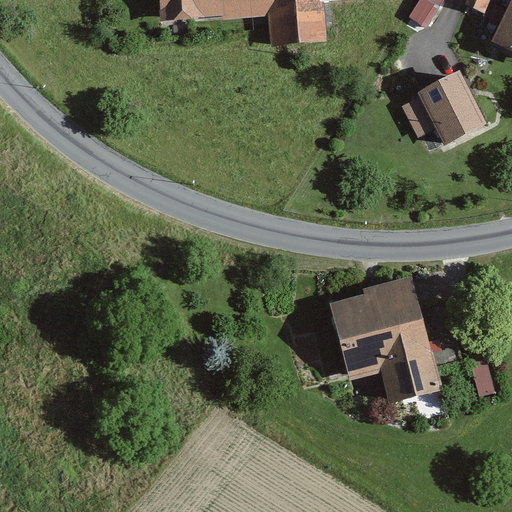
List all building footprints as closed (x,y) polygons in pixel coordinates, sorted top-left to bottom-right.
[(161,0),(164,22),(275,10),(279,43),(332,38),(328,1),(335,0),(161,0)] [(418,0),(410,14),(428,25),(444,0),(418,0)] [(466,0),(465,3),(486,10),(489,0),(466,0)] [(511,8),(495,45),(511,53),(511,8)] [(460,72),(419,93),(445,145),(486,124),(460,72)] [(419,275),(333,298),(354,377),(385,369),(394,403),(449,388),(419,275)] [(474,361),(480,391),(493,389),(487,359),(474,361)]
